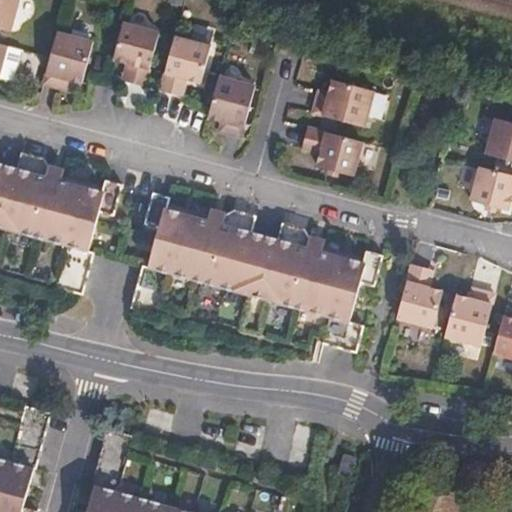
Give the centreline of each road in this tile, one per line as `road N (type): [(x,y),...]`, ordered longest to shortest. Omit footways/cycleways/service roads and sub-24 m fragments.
road 1 (residential): [(93,362),(511,431)]
road 2 (residential): [(0,108),(258,176)]
road 3 (residential): [(258,176),(511,245)]
road 4 (residential): [(58,511),(93,362)]
road 5 (unknown): [(93,362),(127,238)]
road 6 (residential): [(258,176),(291,57)]
